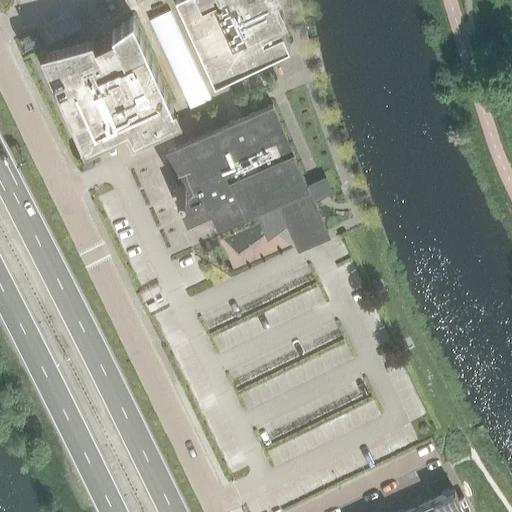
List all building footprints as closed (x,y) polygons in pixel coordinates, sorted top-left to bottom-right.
[(179,0),(214,75),(289,41),(282,26),(281,26),(277,18),(282,16),(274,0),(179,0)] [(202,81),(169,11),(150,20),(182,90),(202,81)] [(177,116),(176,114),(175,115),(171,106),(173,105),(133,15),(111,31),(113,35),(105,39),(105,38),(100,40),(101,41),(95,43),(93,40),(89,41),(89,42),(49,52),(45,53),(56,76),(54,76),(59,86),(60,86),(86,143),(90,141),(89,141),(126,125),(128,124),(132,132),(131,132),(133,136),(137,134),(173,117),(173,118),(177,116)] [(300,243),(327,231),(313,198),(327,191),(322,180),(308,186),(272,104),(167,149),(178,175),(184,173),(190,188),(177,194),(188,220),(211,209),(217,222),(212,224),(213,227),(256,208),(257,210),(262,217),(264,220),(267,222),(270,225),(274,227),(277,229),(288,221),(298,245),(300,245),(300,243)] [(453,489),(432,499),(437,511),(464,511),(454,489),(453,489)] [(437,511),(432,499),(431,500),(423,504),(413,508),(415,511),(437,511)]
